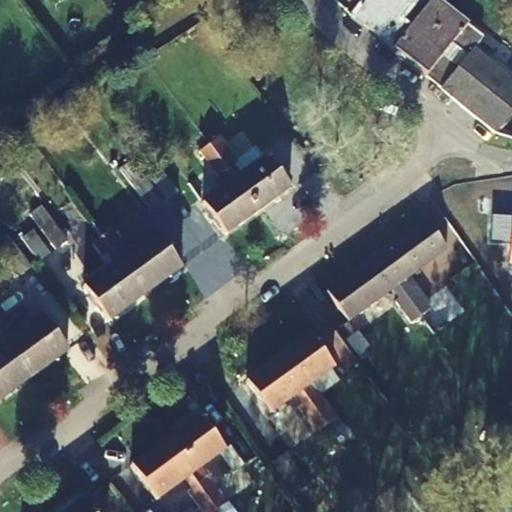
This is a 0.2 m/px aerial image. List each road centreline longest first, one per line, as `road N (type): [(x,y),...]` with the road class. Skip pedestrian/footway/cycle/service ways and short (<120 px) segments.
road 1 (residential): [(0,476),(456,138)]
road 2 (residential): [(456,138),(344,51),(294,0)]
